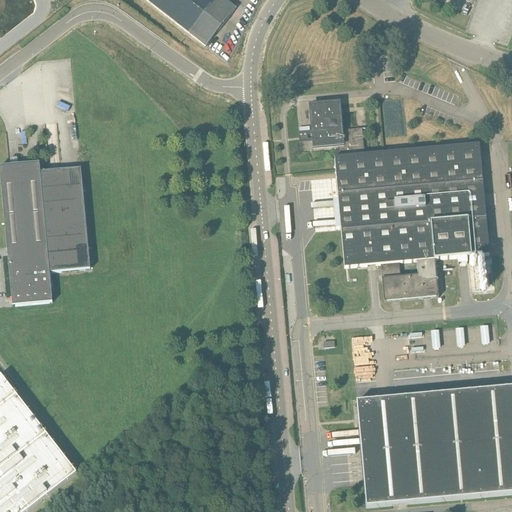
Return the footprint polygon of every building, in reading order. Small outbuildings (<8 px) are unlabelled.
[(144,0),(190,35),(198,41),(206,48),(236,9),(228,3),(223,0),(144,0)] [(313,132),(340,129),(339,113),(338,105),(311,107),(313,132)] [(474,138),(475,146),(364,157),(362,129),(340,131),(340,129),(313,132),(311,132),(312,142),(314,142),(314,148),(337,146),(339,158),(334,159),(335,172),(336,179),(341,231),(344,269),(367,268),(380,266),(384,304),(399,303),(423,300),(438,299),(435,261),(458,260),(489,257),(484,207),(480,158),(479,146),(481,146),(480,138),(474,138)] [(40,174),(39,164),(0,168),(0,176),(12,308),(52,304),(50,274),(90,271),(81,170),(40,174)] [(0,511),(27,511),(76,475),(0,376),(0,511)] [(395,400),(357,403),(359,430),(364,487),(366,509),(511,496),(511,389),(501,390),(395,400)]
